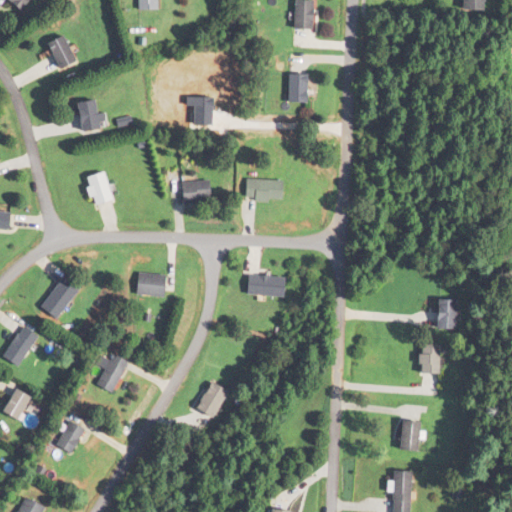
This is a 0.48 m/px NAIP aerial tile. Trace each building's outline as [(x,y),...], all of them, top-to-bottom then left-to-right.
[(305,1),(288,1),(288,31),(305,31),(305,1)] [(67,63),(53,37),(36,46),(50,72),(67,63)] [(300,105),(300,76),(283,76),(283,105),(300,105)] [(90,131),(87,102),(67,104),(69,133),(90,131)] [(104,201),(96,174),(77,179),(85,207),(104,201)] [(242,201),(277,202),(278,182),(242,181),(242,201)] [(176,183),(176,201),(206,201),(206,183),(176,183)] [(74,287),(57,273),(30,306),(47,320),(74,287)] [(131,296),(160,296),(160,275),(132,274),(131,296)] [(276,298),(277,278),(242,275),(241,295),(276,298)] [(446,328),(446,299),(424,299),(424,328),(446,328)] [(0,344),(0,360),(9,368),(31,337),(14,325),(0,344)] [(407,373),(429,373),(429,344),(407,344),(407,373)] [(91,387),(107,393),(120,361),(104,354),(91,387)] [(222,393),(206,382),(189,408),(205,419),(222,393)] [(0,415),(7,420),(22,398),(7,387),(0,397),(0,415)] [(78,429),(62,421),(50,446),(66,454),(78,429)] [(388,450),(408,450),(409,421),(388,421),(388,450)] [(401,511),(401,471),(382,471),(381,511),(401,511)] [(34,511),(37,507),(16,497),(8,511),(34,511)]
